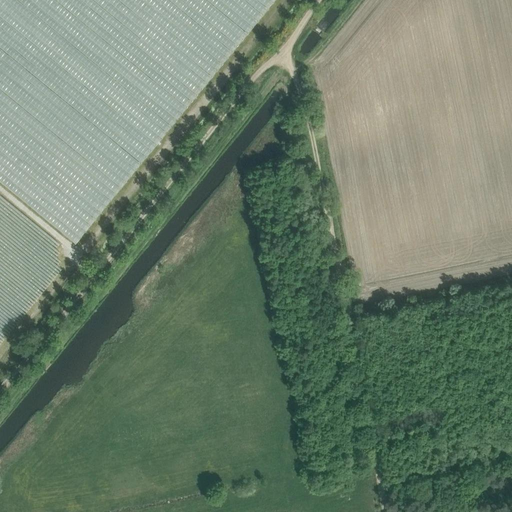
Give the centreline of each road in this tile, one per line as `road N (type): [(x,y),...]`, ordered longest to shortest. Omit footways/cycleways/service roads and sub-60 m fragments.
road 1 (track): [(0,389),(321,0)]
road 2 (track): [(387,511),(297,73),(279,53)]
